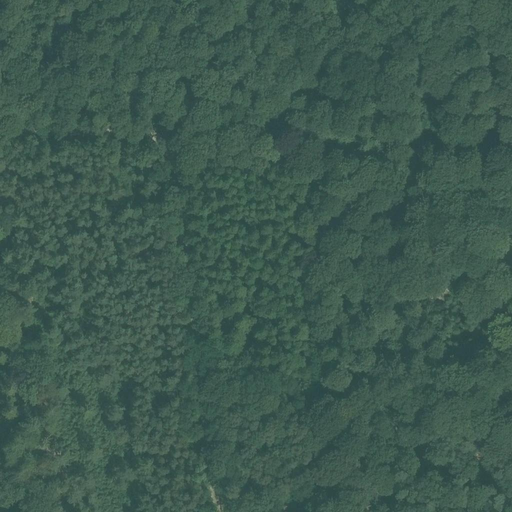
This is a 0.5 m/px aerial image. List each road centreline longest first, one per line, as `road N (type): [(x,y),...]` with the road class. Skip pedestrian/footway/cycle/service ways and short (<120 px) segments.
road 1 (unclassified): [(214,511),(173,145),(162,137),(0,134)]
road 2 (unclassified): [(283,511),(511,396)]
